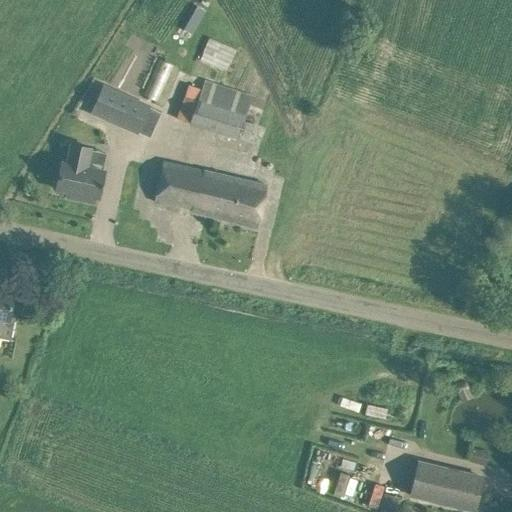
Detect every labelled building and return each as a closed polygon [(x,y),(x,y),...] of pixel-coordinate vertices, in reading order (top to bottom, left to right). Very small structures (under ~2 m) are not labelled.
[(203,52),(228,63),(229,64),(235,51),(208,39),(203,52)] [(147,96),(161,100),(174,63),(159,58),(147,96)] [(205,81),(190,123),(237,138),(252,96),(205,81)] [(162,112),(111,90),(103,86),(92,112),(137,132),(148,108),(161,114),(162,112)] [(188,86),(176,116),(186,120),(199,90),(188,86)] [(86,167),(91,148),(71,143),(70,150),(67,163),(61,162),(56,188),(81,194),(80,198),(94,201),(95,197),(99,198),(104,171),(86,167)] [(154,201),(202,214),(257,228),(267,188),(164,162),(154,201)] [(0,289),(0,337),(10,340),(15,317),(9,316),(13,292),(0,289)] [(466,379),(455,384),(463,401),(474,397),(466,379)] [(418,462),(410,495),(475,510),(483,477),(418,462)] [(329,491),(340,494),(345,474),(334,471),(329,491)] [(395,511),(399,497),(383,493),(379,511),(395,511)]
